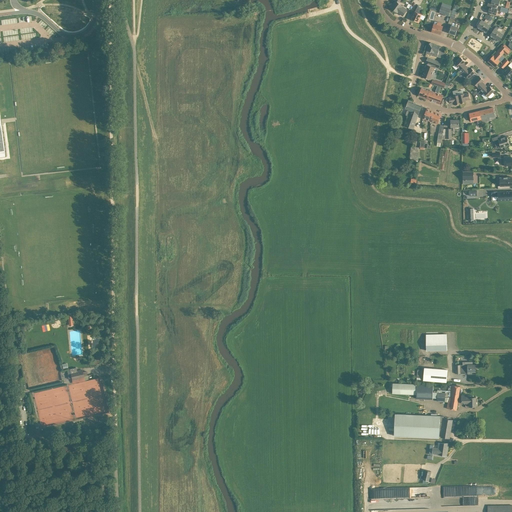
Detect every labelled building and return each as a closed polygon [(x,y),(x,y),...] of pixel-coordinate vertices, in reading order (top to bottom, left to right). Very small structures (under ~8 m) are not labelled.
[(403,5),(399,3),(395,0),(391,6),(391,7),(391,8),(397,12),(398,12),(403,16),(406,12),(407,9),(403,6),(403,5)] [(416,9),(413,14),(411,19),(419,23),(421,18),(420,18),(422,14),(418,12),(420,8),(418,6),(419,4),(415,2),(412,7),(416,9)] [(488,3),(487,6),(488,7),(490,8),(488,13),(496,15),(498,8),(497,8),(497,5),(499,6),(491,3),(488,2),(488,3)] [(439,13),(449,16),(451,9),(441,6),(439,13)] [(450,16),(448,23),(452,24),(456,11),(454,11),(455,10),(453,10),(451,16),(450,16)] [(486,19),(484,21),(481,20),(477,27),(481,29),(481,30),(488,20),(488,19),(490,17),(491,16),(489,14),(489,15),(486,14),(484,18),(486,19)] [(490,21),(488,20),(481,30),(482,30),(486,33),(491,25),(488,23),(490,21)] [(434,23),(431,32),(441,34),(443,25),(441,25),(442,23),(438,21),(437,24),(434,23)] [(452,25),(451,28),(449,32),(450,33),(451,33),(452,34),(453,34),(456,35),(459,24),(456,23),(455,26),(452,25)] [(494,38),(501,29),(499,27),(497,30),(495,28),(490,35),(494,38)] [(503,30),(501,29),(494,38),(495,39),(495,38),(499,41),(504,34),(501,32),(503,30)] [(439,50),(440,46),(431,43),(431,42),(429,44),(427,50),(426,53),(437,57),(437,56),(439,57),(441,51),(439,50)] [(506,45),(505,47),(503,45),(494,55),(488,61),(495,67),(500,61),(498,59),(504,52),(507,54),(511,50),(508,48),(508,47),(506,45)] [(428,57),(427,59),(426,62),(439,68),(441,62),(428,57)] [(458,75),(466,66),(463,63),(465,61),(461,57),(455,64),(460,69),(458,72),(459,73),(458,75)] [(500,66),(503,68),(509,61),(506,58),(500,66)] [(511,63),(511,62),(510,64),(509,63),(504,68),(506,70),(506,71),(503,74),(508,78),(511,76),(511,77),(511,63)] [(435,68),(431,66),(426,64),(424,71),(425,71),(423,77),(431,80),(435,68)] [(471,68),(470,69),(470,70),(466,66),(458,75),(460,77),(464,73),(469,78),(475,72),(471,68)] [(473,82),(481,90),(485,85),(482,82),(484,80),(480,76),(473,82)] [(488,88),(485,85),(481,90),(488,97),(489,97),(490,98),(491,98),(492,97),(495,94),(492,92),(494,91),(490,87),(488,88)] [(421,88),(419,95),(424,97),(424,98),(427,99),(429,94),(434,96),(435,92),(430,90),(430,91),(421,88)] [(453,91),(454,96),(449,97),(449,98),(450,103),(455,102),(455,105),(461,104),(459,94),(457,90),(453,91)] [(427,99),(440,104),(444,95),(435,92),(434,96),(429,94),(427,99)] [(469,94),(468,92),(459,94),(461,104),(466,102),(465,100),(470,99),(469,94)] [(406,121),(405,125),(414,129),(417,118),(418,115),(422,106),(409,100),(405,109),(408,110),(406,114),(408,115),(406,121)] [(495,116),(493,107),(479,111),(482,119),(482,123),(491,121),(490,117),(495,116)] [(423,118),(430,121),(434,111),(427,108),(423,118)] [(430,121),(438,124),(442,114),(434,111),(430,121)] [(482,119),(479,111),(469,113),(471,121),(477,120),(478,123),(482,123),(482,119)] [(443,128),(442,137),(442,138),(452,138),(452,133),(455,133),(455,130),(455,127),(459,127),(459,120),(451,120),(451,128),(443,128)] [(507,136),(501,138),(498,139),(501,148),(510,145),(509,142),(509,141),(509,140),(509,139),(508,139),(507,136)] [(418,155),(419,147),(411,146),(410,154),(411,154),(410,160),(418,160),(419,155),(418,155)] [(504,157),(504,158),(500,158),(500,165),(504,165),(511,164),(511,157),(511,158),(511,156),(504,157)] [(473,171),(463,171),(463,180),(473,180),(473,171)] [(498,189),(510,188),(510,185),(511,185),(511,177),(509,177),(500,177),(500,185),(498,185),(498,189)] [(447,350),(447,334),(426,334),(427,350),(447,350)] [(472,372),(476,372),(475,364),(468,365),(468,366),(464,366),(464,365),(456,365),(456,373),(461,373),(461,372),(464,372),(464,373),(468,373),(472,373),(472,372)] [(425,365),(424,377),(447,378),(448,366),(425,365)] [(76,367),(70,369),(71,374),(68,374),(69,379),(72,378),(72,379),(87,376),(86,371),(83,372),(82,370),(77,371),(76,367)] [(433,385),(393,383),(392,393),(417,394),(417,398),(433,399),(433,385)] [(447,408),(457,410),(460,391),(460,386),(452,385),(450,396),(449,396),(447,408)] [(449,393),(445,393),(437,392),(437,401),(445,401),(445,396),(449,396),(449,393)] [(462,396),(462,398),(462,403),(465,403),(466,406),(466,408),(470,407),(470,406),(476,406),(476,397),(472,397),(472,395),(462,396)] [(441,436),(441,437),(450,438),(453,419),(444,418),(444,416),(440,416),(396,414),(394,435),(439,438),(439,436),(441,436)] [(432,453),(433,453),(447,455),(449,443),(439,443),(438,448),(433,447),(434,445),(430,444),(429,454),(432,455),(432,453)] [(88,449),(87,454),(87,455),(88,455),(87,462),(92,462),(91,481),(90,481),(89,488),(93,488),(93,481),(92,481),(94,459),(95,459),(96,450),(88,449)] [(429,481),(431,471),(425,470),(423,480),(429,481)]
